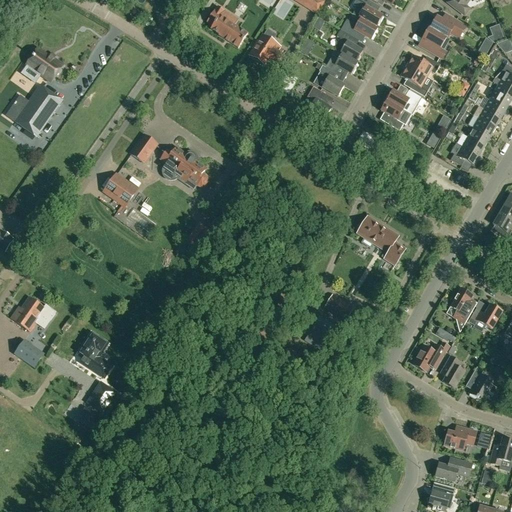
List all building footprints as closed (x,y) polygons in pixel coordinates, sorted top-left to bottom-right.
[(316,14),(324,2),(320,0),(296,0),(295,1),(316,14)] [(376,28),(382,17),(370,9),(373,4),(366,0),(355,0),(353,6),(357,8),(353,15),(360,20),(360,19),(376,28)] [(449,0),(447,3),(464,16),(469,9),(474,7),(474,5),(473,2),(477,0),(449,0)] [(221,16),(224,11),(218,7),(215,12),(214,11),(207,23),(212,27),(210,30),(219,35),(218,36),(238,49),(247,35),(235,26),(235,25),(221,16)] [(445,15),(442,21),(437,18),(430,29),(446,39),(447,40),(450,34),(454,36),(455,34),(460,37),(466,27),(445,15)] [(378,29),(376,28),(360,19),(360,20),(357,25),(352,22),(352,23),(346,20),(340,31),(354,39),(358,33),(371,40),(378,29)] [(504,39),(500,28),(491,31),(492,35),(488,37),(494,43),(504,39)] [(419,46),(422,48),(442,60),(446,53),(440,49),(446,39),(430,29),(429,29),(422,40),(423,40),(419,46)] [(354,39),(340,31),(340,30),(336,37),(340,40),(334,50),(356,63),(362,52),(351,45),(354,39)] [(276,66),(277,64),(284,53),(278,49),(279,47),(262,36),(258,43),(257,42),(253,48),(254,49),(249,56),(265,67),(268,62),(276,66)] [(486,39),(483,43),(490,47),(493,43),(486,39)] [(511,50),(508,40),(496,45),(505,54),(511,51),(511,50)] [(26,65),(20,75),(34,85),(41,75),(49,81),(51,78),(53,80),(62,66),(53,60),(53,61),(37,50),(26,65)] [(357,63),(356,63),(334,50),(342,55),(338,61),(332,57),(325,68),(335,74),(336,74),(339,68),(351,75),(357,63)] [(407,67),(426,78),(430,72),(435,75),(440,66),(428,59),(425,64),(413,56),(407,67)] [(481,71),(485,73),(491,62),(487,60),(481,71)] [(294,63),(290,71),(295,74),(300,66),(294,63)] [(495,79),(511,89),(511,68),(506,65),(502,71),(495,79)] [(335,74),(325,68),(322,66),(319,72),(325,75),(322,80),(325,81),(325,83),(322,88),(338,97),(344,86),(332,79),(335,74)] [(433,82),(426,78),(407,67),(401,77),(411,83),(408,89),(424,98),(433,82)] [(282,84),(283,85),(292,90),(298,79),(288,73),(282,84)] [(511,101),(511,100),(511,89),(495,79),(493,82),(494,84),(498,86),(495,91),(511,101)] [(20,96),(5,116),(14,122),(37,138),(62,102),(40,86),(29,102),(20,96)] [(325,95),(313,88),(307,98),(314,102),(310,109),(325,118),(331,108),(326,105),(327,103),(322,100),(325,95)] [(412,110),(415,104),(419,97),(409,91),(405,98),(393,91),(390,96),(387,97),(385,100),(403,111),(406,106),(412,110)] [(506,111),(511,101),(495,91),(489,101),(506,111)] [(412,116),(403,111),(385,100),(383,104),(384,107),(381,112),(392,119),(388,126),(399,132),(403,125),(405,126),(412,116)] [(501,120),(506,111),(489,101),(484,110),(501,120)] [(495,129),(501,120),(484,110),(478,119),(495,129)] [(490,139),(495,129),(478,119),(473,129),(490,139)] [(445,130),(439,126),(436,130),(443,134),(445,130)] [(484,148),(490,139),(473,129),(467,138),(484,148)] [(157,145),(144,136),(131,155),(144,164),(157,145)] [(479,157),(484,148),(467,138),(462,147),(479,157)] [(473,167),(479,157),(462,147),(456,157),(453,155),(450,161),(461,167),(464,162),(473,167)] [(163,171),(163,172),(163,175),(165,177),(169,180),(171,180),(174,180),(176,179),(177,178),(177,177),(184,182),(186,178),(197,186),(199,187),(201,187),(205,186),(206,185),(207,183),(208,181),(207,179),(206,177),(205,175),(203,174),(206,169),(197,163),(197,162),(197,161),(197,160),(197,159),(197,158),(197,157),(196,156),(191,153),(189,153),(188,153),(187,153),(186,153),(186,154),(185,155),(176,148),(172,154),(167,151),(161,160),(167,164),(164,168),(164,169),(163,170),(163,171)] [(116,175),(104,193),(125,208),(137,190),(116,175)] [(511,223),(511,210),(504,205),(498,215),(511,223)] [(511,223),(498,215),(493,225),(502,231),(499,236),(507,241),(511,231),(510,230),(511,225),(511,223)] [(382,258),(395,266),(405,250),(395,243),(398,237),(367,218),(362,225),(359,224),(357,226),(357,229),(358,231),(357,234),(385,252),(382,258)] [(190,246),(192,247),(205,257),(211,249),(205,244),(210,238),(201,231),(190,246)] [(0,234),(0,233),(0,247),(5,251),(6,251),(5,250),(11,242),(12,241),(10,240),(11,239),(1,232),(0,234)] [(473,311),(471,310),(475,303),(470,300),(473,296),(461,289),(450,308),(453,310),(455,319),(459,334),(465,325),(473,311)] [(354,309),(333,296),(325,308),(347,322),(354,309)] [(44,309),(29,298),(21,310),(19,308),(11,320),(30,333),(39,320),(41,322),(38,325),(44,329),(50,321),(56,313),(46,306),(44,309)] [(491,330),(502,313),(490,306),(484,316),(481,314),(482,312),(476,309),(468,323),(474,326),(477,322),(491,330)] [(511,359),(511,322),(511,323),(503,336),(511,341),(511,348),(510,352),(511,353),(508,358),(511,359)] [(454,344),(456,339),(438,328),(434,335),(446,341),(447,340),(454,344)] [(108,344),(92,334),(86,342),(88,343),(85,348),(83,347),(78,355),(83,358),(80,363),(104,379),(112,367),(105,363),(103,365),(97,360),(96,358),(100,352),(103,351),(108,344)] [(47,357),(44,355),(24,341),(14,355),(34,369),(41,359),(44,361),(47,357)] [(425,373),(429,367),(434,370),(444,353),(446,353),(449,348),(443,344),(440,349),(434,346),(431,352),(424,347),(413,366),(425,373)] [(308,356),(306,362),(319,367),(321,361),(308,356)] [(450,358),(444,368),(440,374),(446,378),(443,383),(454,389),(464,372),(456,368),(459,363),(450,358)] [(498,390),(493,387),(487,384),(489,380),(481,375),(483,371),(477,368),(470,380),(476,383),(469,395),(478,400),(480,396),(486,399),(487,398),(492,401),(493,398),(493,397),(494,394),(495,395),(498,390)] [(116,394),(101,384),(87,404),(103,414),(116,394)] [(456,427),(454,434),(448,432),(444,447),(463,452),(465,444),(473,446),(477,433),(456,427)] [(491,437),(482,434),(480,440),(490,443),(491,437)] [(495,446),(492,456),(490,464),(500,467),(502,461),(510,463),(511,454),(511,442),(503,440),(501,448),(495,446)] [(439,465),(435,478),(454,483),(456,475),(468,478),(472,465),(453,460),(451,467),(448,468),(439,465)] [(486,471),(482,484),(490,486),(493,474),(486,471)] [(430,499),(426,500),(428,505),(427,508),(432,510),(434,511),(435,511),(445,511),(448,504),(452,500),(455,489),(437,484),(434,496),(430,496),(430,499)]
